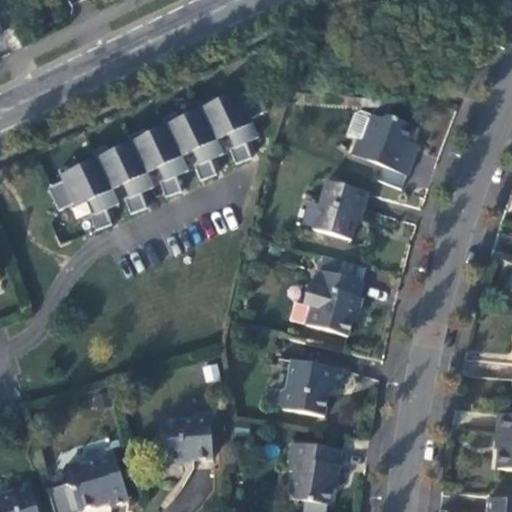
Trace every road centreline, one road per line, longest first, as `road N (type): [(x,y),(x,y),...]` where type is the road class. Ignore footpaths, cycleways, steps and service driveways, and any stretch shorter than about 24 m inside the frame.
road 1 (residential): [(511,88),(445,275),(401,511)]
road 2 (secondary): [(0,112),(232,0)]
